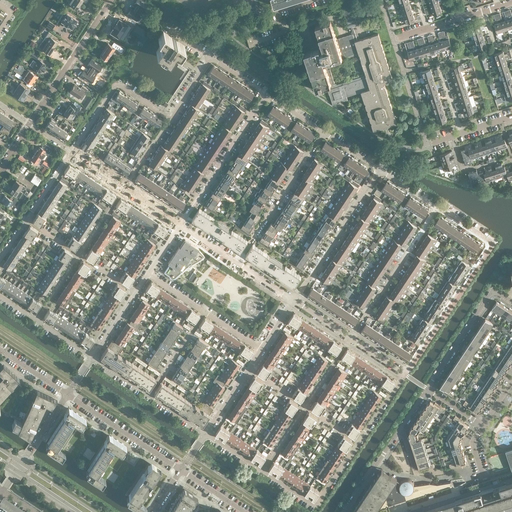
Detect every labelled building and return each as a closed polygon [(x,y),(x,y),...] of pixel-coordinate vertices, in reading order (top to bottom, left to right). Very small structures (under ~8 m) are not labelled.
[(77,8),(80,5),(73,0),(70,0),(68,3),(77,9),(76,10),(79,12),(80,10),(77,8)] [(143,10),(147,4),(141,0),(136,0),(134,4),(136,5),(135,8),(139,11),(141,8),(143,10)] [(442,12),(440,7),(431,9),(433,15),(442,12)] [(140,15),(138,13),(139,11),(135,8),(133,10),(131,9),(127,14),(136,21),(140,15)] [(357,25),(352,9),(352,8),(343,11),(348,28),(357,25)] [(72,28),(74,25),(77,20),(66,13),(66,14),(64,12),(60,19),(62,20),(61,21),(63,23),(64,23),(64,24),(68,27),(68,26),(72,28)] [(415,21),(413,15),(404,18),(406,23),(415,21)] [(113,28),(110,32),(119,37),(122,39),(131,26),(127,24),(119,19),(116,23),(113,27),(113,28)] [(45,27),(51,31),(55,25),(49,21),(45,27)] [(393,110),(392,109),(392,108),(391,104),(390,103),(390,102),(390,101),(389,97),(388,97),(387,96),(388,95),(384,83),(386,83),(386,84),(394,81),(392,76),(391,75),(391,74),(391,73),(390,69),(389,69),(388,68),(389,67),(388,63),(387,63),(386,62),(387,61),(386,57),(385,56),(384,55),(385,54),(384,50),(383,50),(382,49),(383,48),(382,44),(381,44),(380,43),(381,42),(378,33),(371,35),(371,36),(369,37),(369,36),(363,38),(364,38),(362,39),(362,38),(355,41),(352,34),(336,39),(330,21),(327,22),(326,22),(323,22),(324,25),(323,25),(322,23),(315,26),(322,47),(304,53),(316,90),(320,89),(323,88),(322,86),(323,86),(324,87),(331,85),(332,88),(328,90),(333,104),(348,100),(346,96),(361,91),(364,100),(364,103),(365,103),(366,104),(365,105),(366,109),(367,109),(368,110),(367,111),(368,115),(369,116),(370,117),(369,118),(370,121),(371,122),(372,123),(371,124),(374,131),(383,128),(382,125),(387,124),(388,126),(397,123),(395,116),(394,116),(394,115),(394,114),(393,110)] [(502,31),(499,22),(494,24),(497,33),(502,31)] [(139,39),(137,43),(142,46),(150,33),(137,24),(130,34),(139,39)] [(481,31),(480,26),(471,28),(473,34),(481,31)] [(185,46),(178,41),(163,31),(158,39),(159,40),(160,41),(160,42),(161,43),(156,51),(159,54),(159,55),(160,56),(161,56),(162,57),(162,58),(163,58),(164,58),(165,59),(166,58),(169,60),(175,52),(176,53),(178,53),(179,53),(180,54),(185,46)] [(56,41),(57,38),(51,34),(47,41),(54,46),(57,42),(56,41)] [(452,47),(449,39),(443,40),(446,49),(452,47)] [(51,51),(54,46),(47,41),(45,43),(43,42),(42,44),(41,43),(39,46),(48,52),(49,50),(51,51)] [(487,47),(485,41),(476,44),(478,49),(487,47)] [(124,49),(114,42),(111,46),(115,48),(121,52),(124,49)] [(115,48),(111,46),(108,43),(104,49),(111,54),(115,48)] [(107,59),(111,54),(104,49),(100,55),(101,56),(107,59)] [(415,59),(413,50),(407,52),(410,61),(415,59)] [(505,57),(503,51),(494,54),(496,59),(505,57)] [(44,67),(46,64),(38,59),(32,68),(40,73),(42,70),(43,71),(45,68),(44,67)] [(91,82),(101,67),(99,66),(100,65),(91,59),(87,65),(90,66),(88,69),(86,71),(84,70),(80,76),(89,82),(90,81),(91,82)] [(465,69),(474,66),(472,60),(463,64),(465,69)] [(212,77),(217,69),(216,68),(216,67),(213,65),(208,74),(212,77)] [(461,71),(459,65),(450,68),(452,73),(461,71)] [(38,76),(27,69),(26,70),(22,68),(20,71),(24,74),(35,80),(38,76)] [(24,74),(20,71),(17,69),(15,71),(23,76),(22,78),(32,85),(35,80),(24,74)] [(217,80),(223,71),(220,69),(219,70),(217,69),(212,77),(217,80)] [(432,74),(430,69),(422,72),(423,77),(432,74)] [(221,83),(226,75),(225,74),(225,73),(223,71),(217,80),(221,83)] [(226,86),(232,77),(229,75),(228,76),(226,75),(221,83),(226,86)] [(230,89),(235,81),(234,80),(234,79),(232,77),(226,86),(230,89)] [(235,92),(241,83),(238,81),(237,82),(235,81),(230,89),(235,92)] [(20,83),(17,88),(26,94),(27,93),(28,93),(30,90),(20,83)] [(239,95),(244,87),(243,86),(243,85),(241,83),(235,92),(239,95)] [(79,98),(83,91),(86,92),(88,90),(82,86),(80,88),(74,84),(69,92),(79,98)] [(210,89),(202,84),(201,86),(200,85),(198,88),(207,94),(210,89)] [(244,98),(250,89),(247,87),(246,88),(244,87),(239,95),(244,98)] [(26,94),(17,88),(13,93),(22,99),(23,100),(25,97),(25,96),(26,94)] [(207,94),(198,88),(197,90),(198,91),(196,93),(204,98),(207,94)] [(252,95),(254,93),(252,92),(252,91),(250,89),(244,98),(249,101),(252,95)] [(115,91),(110,99),(118,104),(118,103),(124,95),(122,94),(123,93),(120,91),(118,93),(115,91)] [(204,98),(196,93),(195,95),(194,94),(192,97),(201,103),(204,98)] [(124,104),(129,97),(126,95),(125,96),(124,95),(118,103),(120,104),(121,102),(124,104)] [(128,109),(133,101),(132,100),(132,99),(129,97),(124,104),(123,106),(128,109)] [(201,103),(192,97),(191,99),(192,100),(190,102),(198,107),(201,103)] [(133,117),(134,117),(135,114),(139,108),(137,106),(139,103),(135,101),(135,102),(133,101),(128,109),(126,112),(130,114),(131,115),(130,116),(133,117)] [(75,114),(79,107),(73,103),(72,106),(70,105),(67,109),(75,114)] [(199,110),(197,108),(190,104),(189,107),(190,107),(188,109),(196,115),(199,110)] [(244,112),(238,108),(235,106),(232,110),(241,116),(244,112)] [(273,117),(279,108),(276,107),(275,108),(273,106),(272,108),(268,114),(273,117)] [(143,119),(148,111),(146,110),(147,109),(144,107),(142,110),(139,114),(142,116),(141,118),(143,119)] [(474,112),(472,107),(463,109),(465,115),(474,112)] [(115,114),(106,108),(104,112),(105,113),(104,114),(112,119),(115,114)] [(277,120),(282,112),(280,111),(281,110),(279,108),(273,117),(277,120)] [(70,122),(75,114),(67,109),(64,114),(66,115),(64,118),(70,122)] [(196,115),(188,109),(187,111),(186,111),(184,113),(193,119),(196,115)] [(241,116),(232,110),(229,115),(238,121),(241,116)] [(149,120),(153,113),(150,111),(149,112),(148,111),(143,119),(144,120),(145,118),(149,120)] [(282,123),(287,114),(285,113),(284,114),(282,112),(277,120),(282,123)] [(152,125),(157,117),(156,116),(157,115),(153,113),(149,120),(152,122),(151,124),(152,125)] [(193,119),(184,113),(183,116),(184,116),(182,118),(190,124),(193,119)] [(112,119),(104,114),(103,115),(102,115),(100,118),(107,123),(109,120),(111,121),(112,119)] [(290,120),(291,119),(289,117),(290,116),(287,114),(282,123),(286,126),(290,120)] [(0,121),(4,124),(9,118),(4,115),(0,121)] [(238,121),(229,115),(226,119),(235,125),(238,121)] [(447,121),(445,115),(437,118),(438,124),(447,121)] [(158,127),(163,119),(160,117),(159,118),(157,117),(152,125),(154,126),(155,125),(158,127)] [(9,128),(13,121),(9,118),(4,124),(9,128)] [(105,126),(107,123),(100,118),(97,121),(98,122),(97,124),(106,129),(107,127),(105,126)] [(190,124),(182,118),(181,120),(180,120),(178,122),(187,128),(190,124)] [(235,125),(226,119),(223,124),(232,130),(235,125)] [(50,130),(54,124),(50,121),(45,127),(50,130)] [(187,128),(178,122),(177,125),(178,126),(176,127),(184,133),(187,128)] [(269,128),(266,126),(260,122),(257,127),(266,133),(269,128)] [(296,133),(302,124),(299,122),(299,123),(297,122),(295,124),(292,129),(291,130),(296,133)] [(54,133),(59,127),(54,124),(50,130),(54,133)] [(106,129),(97,124),(96,125),(95,124),(93,128),(101,132),(103,129),(104,130),(106,129)] [(301,136),(306,128),(304,127),(305,126),(302,124),(296,133),(301,136)] [(231,131),(222,125),(219,130),(228,136),(231,131)] [(59,136),(63,130),(59,127),(54,133),(59,136)] [(184,133),(176,127),(175,129),(174,129),(172,131),(181,137),(184,133)] [(266,133),(257,127),(254,131),(263,137),(266,133)] [(102,134),(101,133),(101,132),(93,128),(91,131),(92,132),(91,133),(99,138),(102,134)] [(305,139),(311,130),(308,128),(308,129),(306,128),(301,136),(305,139)] [(63,140),(68,133),(63,130),(59,136),(63,140)] [(228,136),(219,130),(216,134),(225,140),(228,136)] [(310,142),(315,134),(313,133),(314,132),(311,130),(305,139),(310,142)] [(181,137),(172,131),(171,134),(172,135),(170,136),(178,142),(181,137)] [(263,137),(254,131),(251,136),(260,142),(263,137)] [(150,137),(142,132),(139,137),(146,142),(150,137)] [(99,138),(91,133),(90,134),(89,134),(87,137),(94,142),(96,143),(99,138)] [(225,140),(216,134),(213,139),(222,145),(225,140)] [(507,147),(504,138),(502,139),(501,134),(498,135),(502,149),(507,147)] [(502,149),(498,135),(494,137),(496,141),(494,142),(497,151),(502,149)] [(178,142),(170,136),(169,138),(168,138),(166,140),(175,146),(178,142)] [(260,142),(251,136),(248,140),(257,146),(260,142)] [(92,145),(94,142),(87,137),(85,140),(86,141),(85,142),(93,148),(94,146),(92,145)] [(146,142),(139,137),(135,141),(143,147),(146,142)] [(497,151),(494,142),(492,142),(491,138),(487,139),(492,152),(497,151)] [(222,145),(213,139),(210,143),(219,150),(222,145)] [(492,152),(487,139),(484,140),(486,145),(484,145),(487,154),(492,152)] [(175,146),(166,140),(165,143),(166,144),(164,146),(172,151),(175,146)] [(257,146),(248,140),(245,145),(254,151),(257,146)] [(143,147),(135,141),(133,146),(140,151),(143,147)] [(325,152),(331,144),(328,142),(328,143),(326,141),(321,149),(325,152)] [(487,154),(484,145),(482,146),(480,141),(477,142),(482,156),(487,154)] [(93,148),(85,142),(84,144),(83,143),(81,147),(88,152),(90,148),(92,149),(93,148)] [(482,156),(477,142),(474,143),(475,148),(474,148),(477,158),(482,156)] [(35,150),(34,153),(41,158),(43,159),(46,154),(47,152),(49,154),(52,149),(44,143),(41,148),(39,147),(38,149),(37,148),(36,150),(35,150)] [(219,150),(210,143),(207,148),(216,154),(219,150)] [(330,155),(335,147),(333,146),(334,145),(331,144),(325,152),(330,155)] [(254,151),(245,145),(242,149),(251,155),(254,151)] [(304,151),(298,147),(294,145),(291,150),(300,156),(304,151)] [(477,158),(474,148),(472,149),(470,145),(467,146),(471,159),(472,159),(477,158)] [(140,151),(133,146),(129,150),(137,156),(140,151)] [(169,151),(161,146),(160,148),(159,147),(157,150),(166,155),(169,151)] [(471,159),(467,146),(464,146),(465,148),(460,150),(465,164),(472,162),(472,159),(471,159)] [(334,158),(340,149),(337,148),(337,149),(335,147),(330,155),(334,158)] [(216,154),(207,148),(204,152),(213,159),(216,154)] [(251,155),(242,149),(239,154),(248,160),(251,155)] [(343,156),(344,154),(342,152),(343,151),(340,149),(334,158),(339,161),(343,156)] [(166,155),(157,150),(155,152),(156,153),(155,155),(163,160),(166,155)] [(300,156),(291,150),(288,154),(297,160),(300,156)] [(108,162),(114,154),(109,151),(104,159),(108,162)] [(449,157),(449,156),(453,154),(452,151),(438,155),(440,160),(449,157)] [(213,159),(204,152),(201,157),(210,163),(213,159)] [(37,164),(41,158),(34,153),(30,159),(34,161),(34,162),(37,164)] [(113,165),(118,157),(114,154),(108,162),(113,165)] [(297,160),(288,154),(285,159),(294,165),(297,160)] [(163,160),(155,155),(154,157),(153,156),(151,158),(160,164),(163,160)] [(246,160),(242,158),(238,155),(235,159),(239,162),(243,165),(246,160)] [(117,168),(123,160),(118,157),(113,165),(117,168)] [(210,163),(201,157),(198,161),(207,168),(210,163)] [(349,168),(355,159),(352,157),(351,158),(349,157),(348,159),(344,165),(349,168)] [(442,166),(455,161),(454,158),(450,159),(449,157),(440,160),(442,166)] [(160,164),(151,158),(149,161),(150,162),(149,164),(151,165),(157,169),(160,164)] [(324,165),(320,162),(314,158),(311,163),(321,169),(324,165)] [(243,165),(239,162),(235,159),(233,163),(241,169),(243,165)] [(294,165),(285,159),(282,163),(289,168),(291,170),(294,165)] [(353,171),(358,163),(356,162),(357,161),(355,159),(349,168),(353,171)] [(50,165),(44,160),(41,164),(48,169),(50,165)] [(122,171),(127,163),(123,160),(117,168),(122,171)] [(207,168),(198,161),(195,166),(204,172),(207,168)] [(453,168),(452,166),(456,164),(455,161),(442,166),(444,171),(453,168)] [(289,168),(282,163),(280,162),(277,166),(286,172),(289,168)] [(507,175),(505,167),(504,166),(502,167),(501,162),(498,163),(502,177),(507,175)] [(127,174),(132,166),(127,163),(122,171),(127,174)] [(241,169),(233,163),(230,167),(238,173),(241,169)] [(321,169),(311,163),(308,168),(318,174),(321,169)] [(358,174),(364,165),(361,163),(360,164),(358,163),(353,171),(358,174)] [(502,177),(498,163),(494,164),(496,169),(494,170),(497,179),(502,177)] [(68,166),(64,172),(69,175),(73,178),(78,170),(76,168),(69,164),(68,165),(68,166)] [(366,171),(368,169),(366,168),(366,167),(364,165),(358,174),(362,177),(363,177),(366,171)] [(286,172),(277,166),(274,171),(283,177),(286,172)] [(497,179),(494,170),(492,170),(491,166),(487,167),(492,180),(497,179)] [(203,173),(194,167),(191,172),(200,178),(203,173)] [(238,173),(230,167),(227,171),(235,177),(238,173)] [(492,180),(487,167),(484,168),(486,172),(484,173),(485,178),(487,182),(492,180)] [(318,174),(308,168),(305,172),(315,178),(318,174)] [(485,178),(484,173),(483,170),(477,172),(476,169),(468,172),(470,179),(476,177),(477,180),(485,178)] [(73,178),(76,181),(82,172),(78,170),(73,178)] [(140,184),(145,176),(142,174),(143,173),(139,170),(138,172),(139,173),(135,180),(140,184)] [(235,177),(227,171),(225,175),(233,181),(235,177)] [(283,177),(274,171),(271,176),(280,182),(283,177)] [(82,172),(76,181),(80,183),(85,175),(82,172)] [(200,178),(191,172),(188,177),(197,183),(200,178)] [(315,178),(305,172),(302,177),(304,178),(312,183),(312,182),(315,178)] [(37,185),(41,179),(34,174),(30,180),(37,185)] [(85,175),(80,183),(83,185),(89,177),(85,175)] [(145,187),(152,176),(151,175),(148,178),(145,176),(140,184),(145,187)] [(233,181),(225,175),(222,179),(230,185),(233,181)] [(150,190),(155,183),(152,181),(154,177),(152,176),(145,187),(150,190)] [(89,177),(83,185),(87,188),(92,179),(89,177)] [(197,183),(188,177),(185,181),(194,187),(197,183)] [(280,183),(276,180),(272,177),(269,182),(273,184),(277,187),(280,183)] [(314,184),(312,182),(312,183),(304,178),(301,182),(311,188),(314,184)] [(92,179),(87,188),(90,190),(96,182),(92,179)] [(230,185),(222,179),(219,183),(227,189),(230,185)] [(25,187),(22,185),(16,181),(12,186),(19,190),(21,188),(23,189),(25,187)] [(67,186),(59,181),(57,185),(65,190),(67,186)] [(194,187),(185,181),(183,184),(182,183),(179,187),(184,192),(187,189),(191,192),(194,187)] [(358,187),(352,183),(349,181),(346,186),(355,192),(358,187)] [(96,182),(90,190),(94,192),(99,184),(96,182)] [(155,194),(162,183),(161,182),(158,185),(155,183),(150,190),(155,194)] [(277,187),(273,184),(269,182),(266,186),(274,191),(277,187)] [(311,188),(301,182),(298,187),(308,193),(311,188)] [(386,193),(392,184),(389,182),(389,183),(387,182),(385,184),(382,189),(381,190),(386,193)] [(160,197),(165,189),(162,187),(164,184),(162,183),(155,194),(160,197)] [(227,189),(219,183),(217,187),(225,193),(227,189)] [(99,184),(94,192),(97,195),(103,186),(99,184)] [(391,196),(396,188),(394,187),(395,186),(392,184),(386,193),(391,196)] [(65,190),(57,185),(54,189),(62,194),(65,190)] [(22,192),(19,190),(12,186),(9,191),(16,195),(19,198),(23,193),(22,192)] [(103,186),(97,195),(101,197),(106,189),(103,186)] [(274,191),(266,186),(264,190),(272,195),(274,191)] [(355,192),(346,186),(343,190),(352,197),(355,192)] [(225,193),(217,187),(214,191),(222,197),(225,193)] [(308,193),(298,187),(295,192),(304,198),(308,193)] [(165,200),(172,189),(171,188),(168,192),(165,189),(160,197),(165,200)] [(395,199),(401,190),(398,188),(398,189),(396,188),(391,196),(395,199)] [(62,194),(54,189),(51,193),(59,198),(62,194)] [(106,189),(101,197),(106,200),(110,203),(115,196),(116,195),(109,190),(106,189)] [(170,204),(175,196),(172,194),(174,191),(172,189),(165,200),(170,204)] [(272,195),(264,190),(261,194),(269,199),(272,195)] [(352,197),(343,190),(340,195),(349,201),(352,197)] [(404,196),(405,194),(403,193),(404,192),(401,190),(395,199),(400,202),(404,196)] [(222,197),(214,191),(211,195),(219,201),(222,197)] [(59,198),(51,193),(49,197),(57,202),(59,198)] [(303,198),(299,195),(295,193),(292,197),(296,200),(300,202),(303,198)] [(269,199),(261,194),(258,198),(266,203),(269,199)] [(13,204),(16,200),(11,196),(9,199),(4,195),(1,200),(4,202),(3,203),(6,205),(7,204),(9,205),(11,203),(13,204)] [(175,207),(182,196),(181,195),(178,198),(175,196),(170,204),(175,207)] [(219,201),(211,195),(209,199),(217,205),(219,201)] [(349,201),(340,195),(337,199),(346,206),(349,201)] [(180,211),(185,203),(182,201),(184,197),(182,196),(175,207),(180,211)] [(57,202),(49,197),(46,201),(54,206),(57,202)] [(300,202),(296,200),(292,197),(289,201),(297,206),(300,202)] [(120,199),(115,206),(120,209),(124,212),(130,204),(127,202),(121,198),(120,199)] [(266,203),(258,198),(256,202),(264,207),(266,203)] [(383,204),(380,202),(375,198),(373,200),(372,200),(371,202),(380,209),(383,204)] [(410,208),(416,200),(413,198),(412,199),(410,198),(409,199),(405,205),(410,208)] [(217,205),(209,199),(206,203),(214,209),(217,205)] [(346,206),(337,199),(334,204),(343,210),(346,206)] [(414,211),(419,204),(417,202),(418,201),(416,200),(410,208),(414,211)] [(54,206),(46,201),(43,205),(51,210),(54,206)] [(297,206),(289,201),(287,205),(295,210),(297,206)] [(264,207),(256,202),(253,206),(261,211),(264,207)] [(380,209),(371,202),(369,205),(370,206),(369,208),(377,213),(380,209)] [(94,204),(91,208),(99,213),(102,209),(94,204)] [(124,212),(124,213),(128,215),(133,206),(130,204),(124,212)] [(343,210),(334,204),(331,208),(340,215),(343,210)] [(419,214),(425,206),(422,204),(421,205),(419,204),(414,211),(419,214)] [(51,210),(43,205),(41,209),(49,214),(51,210)] [(295,210),(287,205),(284,209),(292,214),(295,210)] [(133,206),(128,215),(131,217),(137,209),(133,206)] [(261,211),(253,206),(250,210),(252,211),(258,215),(261,211)] [(423,217),(429,210),(426,208),(427,207),(425,206),(419,214),(423,217)] [(91,208),(88,212),(96,217),(99,213),(91,208)] [(340,215),(331,208),(328,213),(337,219),(340,215)] [(377,213),(369,208),(367,209),(366,209),(365,211),(374,218),(377,213)] [(41,209),(38,213),(46,218),(49,214),(41,209)] [(137,209),(131,217),(135,220),(140,211),(137,209)] [(204,227),(211,217),(199,209),(192,219),(196,222),(197,221),(201,224),(201,225),(204,227)] [(292,214),(284,209),(281,213),(289,218),(292,214)] [(140,211),(135,220),(138,222),(144,213),(140,211)] [(260,216),(258,215),(252,211),(250,215),(254,218),(258,220),(260,216)] [(374,218),(365,211),(363,214),(364,215),(362,217),(371,222),(374,218)] [(88,212),(86,216),(94,221),(96,217),(88,212)] [(36,215),(32,221),(34,222),(43,228),(46,224),(43,222),(46,218),(38,213),(37,215),(36,215)] [(144,213),(138,222),(142,224),(147,216),(144,213)] [(289,218),(281,213),(279,217),(287,222),(289,218)] [(258,220),(254,218),(250,215),(247,219),(255,224),(258,220)] [(336,220),(332,218),(328,215),(325,219),(329,222),(333,224),(336,220)] [(86,216),(83,220),(91,225),(94,221),(86,216)] [(121,222),(113,216),(110,220),(119,226),(121,222)] [(147,216),(142,224),(145,227),(151,218),(147,216)] [(223,225),(215,220),(215,219),(211,217),(204,227),(208,230),(209,229),(217,234),(226,240),(225,241),(229,244),(236,233),(232,231),(231,231),(223,225)] [(287,222),(279,217),(276,221),(284,226),(287,222)] [(370,224),(361,217),(357,222),(367,228),(370,224)] [(439,228),(445,219),(442,217),(441,218),(439,217),(434,225),(439,228)] [(151,218),(145,227),(149,229),(154,221),(151,218)] [(255,224),(247,219),(244,223),(252,228),(255,224)] [(333,224),(329,222),(325,219),(323,223),(331,228),(333,224)] [(443,231),(448,223),(447,222),(447,221),(445,219),(439,228),(443,231)] [(83,220),(80,224),(88,229),(91,225),(83,220)] [(119,226),(110,220),(107,224),(116,230),(119,226)] [(154,221),(149,229),(152,231),(153,231),(158,223),(154,221)] [(284,226),(276,221),(273,225),(275,226),(279,229),(281,230),(284,226)] [(417,227),(412,223),(408,221),(405,225),(414,231),(417,227)] [(367,228),(357,222),(354,227),(364,233),(367,228)] [(158,223),(153,231),(157,234),(162,237),(167,229),(161,225),(158,223)] [(252,228),(244,223),(241,227),(249,232),(252,228)] [(279,229),(275,226),(273,225),(271,223),(268,227),(272,230),(276,233),(279,229)] [(331,228),(323,223),(320,227),(328,232),(331,228)] [(448,234),(454,225),(451,223),(450,224),(448,223),(443,231),(448,234)] [(80,224),(78,228),(86,233),(88,229),(80,224)] [(116,230),(107,224),(105,228),(113,234),(116,230)] [(26,231),(24,233),(32,239),(35,235),(37,237),(37,236),(40,232),(30,225),(26,231)] [(414,231),(405,225),(402,230),(411,236),(414,231)] [(452,237),(457,229),(456,228),(456,227),(454,225),(448,234),(452,237)] [(276,233),(272,230),(268,227),(266,231),(274,237),(276,233)] [(328,232),(320,227),(317,231),(325,236),(328,232)] [(364,233),(354,227),(351,231),(361,237),(364,233)] [(78,228),(75,232),(83,237),(86,233),(78,228)] [(113,234),(105,228),(102,232),(111,238),(113,234)] [(457,240),(463,231),(460,229),(459,230),(457,229),(452,237),(457,240)] [(411,236),(402,230),(399,234),(408,240),(411,236)] [(274,237),(266,231),(263,235),(271,241),(274,237)] [(325,236),(317,231),(315,235),(323,240),(325,236)] [(361,237),(351,231),(348,236),(358,242),(361,237)] [(461,243),(467,235),(465,234),(465,233),(463,231),(457,240),(461,243)] [(72,236),(80,241),(83,237),(75,232),(72,236)] [(111,238),(102,232),(99,236),(108,242),(111,238)] [(32,239),(24,233),(22,237),(30,243),(32,239)] [(241,252),(248,241),(236,233),(229,244),(232,246),(233,245),(238,248),(237,249),(241,252)] [(408,240),(399,234),(396,239),(405,245),(408,240)] [(437,240),(435,239),(428,234),(425,239),(434,245),(437,240)] [(271,241),(263,235),(260,240),(268,245),(271,241)] [(323,240),(315,235),(312,239),(320,244),(323,240)] [(466,246),(472,237),(469,235),(468,236),(467,235),(461,243),(466,246)] [(38,236),(35,240),(41,244),(44,240),(38,236)] [(67,238),(64,242),(75,249),(80,241),(72,236),(70,240),(67,238)] [(108,242),(99,236),(97,240),(105,246),(108,242)] [(358,242),(348,236),(345,240),(355,246),(358,242)] [(30,243),(22,237),(19,241),(27,247),(30,243)] [(470,249),(476,241),(474,240),(474,239),(472,237),(466,246),(470,249)] [(155,244),(147,239),(144,243),(153,249),(155,244)] [(200,259),(204,256),(198,249),(199,249),(190,243),(185,239),(180,247),(179,247),(168,263),(169,264),(164,272),(169,276),(170,276),(170,277),(171,278),(172,278),(173,278),(174,278),(175,277),(187,266),(188,267),(192,264),(200,259)] [(320,244),(312,239),(309,243),(317,249),(320,244)] [(402,245),(399,243),(393,239),(390,244),(399,250),(402,245)] [(434,245),(425,239),(422,243),(431,249),(434,245)] [(105,246),(97,240),(94,244),(102,250),(105,246)] [(355,246),(345,240),(342,245),(352,251),(355,246)] [(27,247),(19,241),(16,245),(24,251),(27,247)] [(475,252),(479,246),(481,243),(478,241),(477,242),(476,241),(470,249),(475,252)] [(153,249),(144,243),(141,247),(150,253),(153,249)] [(317,249),(309,243),(307,247),(315,252),(317,249)] [(431,249),(422,243),(419,248),(428,254),(431,249)] [(102,250),(94,244),(91,248),(100,254),(102,250)] [(258,263),(265,253),(253,244),(246,255),(250,258),(250,257),(255,260),(254,261),(258,263)] [(399,250),(390,244),(387,248),(396,254),(399,250)] [(24,251),(16,245),(14,249),(22,255),(24,251)] [(352,251),(342,245),(339,249),(349,255),(352,251)] [(61,252),(59,256),(67,262),(72,253),(62,247),(59,251),(61,252)] [(150,253),(141,247),(139,251),(147,257),(150,253)] [(315,252),(307,247),(304,251),(312,256),(315,252)] [(94,262),(100,254),(91,248),(86,257),(94,262)] [(396,254),(387,248),(384,253),(393,259),(396,254)] [(428,254),(419,248),(416,252),(425,258),(428,254)] [(22,255),(14,249),(11,253),(19,259),(22,255)] [(349,255),(339,249),(336,254),(346,260),(349,255)] [(147,257),(139,251),(136,255),(145,261),(147,257)] [(312,256),(304,251),(301,255),(309,260),(312,256)] [(19,259),(11,253),(8,257),(16,263),(19,259)] [(277,262),(268,256),(269,255),(265,253),(258,263),(262,266),(262,265),(271,271),(277,274),(279,276),(278,277),(282,279),(289,269),(285,266),(285,267),(277,262)] [(393,259),(384,253),(381,257),(390,263),(393,259)] [(346,260),(336,254),(333,258),(342,264),(346,260)] [(145,261),(136,255),(133,259),(142,265),(145,261)] [(309,260),(301,255),(299,259),(307,264),(309,260)] [(426,261),(420,257),(417,255),(414,260),(423,266),(426,261)] [(67,262),(59,256),(56,260),(64,266),(67,262)] [(16,263),(8,257),(6,261),(14,267),(16,263)] [(390,263),(381,257),(378,262),(387,268),(390,263)] [(142,265),(133,259),(131,263),(139,269),(142,265)] [(307,264),(299,259),(296,263),(304,269),(307,264)] [(64,266),(56,260),(53,264),(61,270),(64,266)] [(342,266),(332,260),(329,264),(339,270),(342,266)] [(423,266),(414,260),(411,264),(420,270),(423,266)] [(469,265),(467,264),(461,260),(460,262),(462,263),(460,266),(467,271),(469,267),(468,267),(469,265)] [(14,267),(6,261),(3,266),(11,271),(14,267)] [(86,275),(91,267),(92,266),(83,261),(77,269),(86,275)] [(387,268),(378,262),(375,266),(384,272),(387,268)] [(139,269),(131,263),(128,267),(137,273),(139,269)] [(61,270),(53,264),(51,268),(59,274),(61,270)] [(339,270),(329,264),(326,269),(336,275),(339,270)] [(420,270),(411,264),(408,269),(417,275),(420,270)] [(384,272),(375,266),(372,271),(381,277),(384,272)] [(467,271),(460,266),(458,269),(456,268),(455,269),(463,275),(464,273),(465,274),(467,271)] [(137,273),(128,267),(126,271),(134,276),(137,273)] [(59,274),(51,268),(48,272),(56,278),(59,274)] [(86,275),(77,269),(75,273),(83,279),(86,275)] [(294,287),(301,277),(289,269),(282,279),(286,282),(287,281),(291,284),(290,285),(294,287)] [(336,275),(326,269),(323,273),(333,279),(336,275)] [(417,275),(408,269),(405,273),(414,279),(417,275)] [(462,276),(463,275),(455,269),(454,271),(456,272),(453,275),(461,280),(463,277),(462,276)] [(128,285),(134,276),(126,271),(120,279),(128,285)] [(381,277),(372,271),(369,275),(378,281),(381,277)] [(56,278),(48,272),(45,276),(53,282),(56,278)] [(83,279),(75,273),(72,277),(81,283),(83,279)] [(333,279),(323,273),(320,278),(325,281),(329,284),(330,282),(333,279)] [(414,279),(405,273),(402,278),(411,284),(414,279)] [(378,281),(369,275),(366,280),(375,286),(378,281)] [(461,280),(453,275),(451,278),(450,277),(448,279),(456,284),(458,283),(459,284),(461,280)] [(53,282),(45,276),(43,280),(51,286),(53,282)] [(81,283),(72,277),(70,281),(78,287),(81,283)] [(411,284),(402,278),(399,282),(408,288),(411,284)] [(0,287),(3,290),(9,282),(5,279),(0,285),(0,287)] [(51,286),(43,280),(40,284),(48,290),(51,286)] [(456,286),(448,280),(445,285),(453,290),(456,286)] [(78,287),(70,281),(67,285),(75,291),(78,287)] [(7,292),(13,284),(9,282),(3,290),(7,292)] [(154,296),(159,287),(151,282),(145,290),(154,296)] [(376,289),(371,285),(367,282),(364,287),(373,293),(376,289)] [(408,288),(399,282),(396,287),(405,293),(408,288)] [(120,297),(126,289),(117,283),(112,292),(120,297)] [(11,295),(17,287),(13,284),(7,292),(11,295)] [(48,290),(40,284),(37,289),(45,294),(48,290)] [(75,291),(67,285),(64,289),(73,295),(75,291)] [(453,290),(445,285),(442,290),(450,295),(453,290)] [(15,298),(21,290),(17,287),(11,295),(15,298)] [(158,298),(163,290),(159,287),(154,296),(158,298)] [(373,293),(364,287),(361,292),(370,298),(373,293)] [(405,293),(396,287),(393,291),(402,297),(405,293)] [(318,291),(316,290),(313,288),(308,296),(313,299),(318,291)] [(73,295),(64,289),(62,293),(70,299),(73,295)] [(19,300),(25,292),(21,290),(15,298),(19,300)] [(162,301),(167,292),(163,290),(158,298),(162,301)] [(450,295),(442,290),(439,294),(447,299),(450,295)] [(323,295),(320,293),(318,291),(313,299),(318,302),(323,295)] [(402,297),(393,291),(390,296),(399,302),(402,297)] [(23,303),(29,295),(25,292),(19,300),(23,303)] [(120,297),(112,292),(109,296),(118,301),(120,297)] [(165,304),(171,295),(167,292),(162,301),(165,304)] [(370,298),(361,292),(358,296),(367,302),(370,298)] [(70,299),(62,293),(59,297),(67,303),(70,299)] [(447,299),(439,294),(436,298),(444,304),(447,299)] [(27,306),(33,298),(29,295),(23,303),(27,306)] [(170,306),(175,298),(171,295),(165,304),(170,306)] [(328,298),(326,297),(323,295),(318,302),(323,306),(328,298)] [(118,301),(109,296),(106,300),(115,305),(118,301)] [(358,296),(356,299),(355,301),(359,304),(364,307),(367,302),(358,296)] [(396,302),(392,299),(387,296),(384,300),(393,307),(396,302)] [(67,303),(59,297),(56,301),(65,307),(67,303)] [(34,314),(41,303),(33,298),(27,306),(31,308),(30,311),(34,314)] [(174,309),(179,300),(175,298),(170,306),(174,309)] [(333,301),(330,299),(328,298),(323,306),(328,309),(333,301)] [(444,304),(436,298),(433,303),(441,308),(444,304)] [(115,305),(106,300),(104,304),(112,309),(115,305)] [(150,305),(142,300),(139,305),(147,310),(150,305)] [(178,312),(183,303),(179,300),(174,309),(178,312)] [(393,307),(384,300),(381,305),(390,311),(393,307)] [(338,305),(336,304),(333,301),(328,309),(333,312),(338,305)] [(496,312),(502,303),(501,302),(499,303),(496,301),(497,301),(492,309),(496,312)] [(182,314),(187,306),(183,303),(178,312),(182,314)] [(441,308),(433,303),(430,307),(438,313),(441,308)] [(501,315),(506,307),(503,306),(504,304),(502,303),(496,312),(501,315)] [(112,309),(104,304),(101,308),(110,313),(112,309)] [(147,310),(139,305),(136,309),(144,314),(147,310)] [(343,308),(340,306),(338,305),(333,312),(338,316),(343,308)] [(390,311),(381,305),(378,309),(387,316),(390,311)] [(185,317),(191,308),(187,306),(182,314),(185,317)] [(438,313),(430,307),(427,312),(435,317),(438,313)] [(505,318),(511,309),(510,308),(508,309),(506,307),(501,315),(505,318)] [(110,313),(101,308),(98,312),(107,317),(110,313)] [(194,322),(199,314),(191,308),(185,317),(194,322)] [(348,311),(346,310),(343,308),(338,316),(343,319),(348,311)] [(52,322),(58,314),(49,309),(42,319),(47,322),(48,320),(52,322)] [(144,314),(136,309),(133,314),(141,319),(144,314)] [(387,316),(378,309),(375,314),(379,317),(384,320),(385,319),(387,316)] [(353,315),(350,313),(348,311),(343,319),(348,322),(353,315)] [(107,317),(98,312),(96,316),(104,321),(107,317)] [(435,317),(427,312),(424,317),(431,322),(435,317)] [(297,327),(302,319),(294,313),(288,322),(297,327)] [(56,325),(62,317),(58,314),(52,322),(56,325)] [(139,322),(141,319),(133,314),(130,318),(133,320),(131,322),(139,327),(142,324),(139,322)] [(353,326),(358,319),(356,318),(356,317),(353,315),(348,322),(353,326)] [(104,321),(96,316),(93,320),(101,325),(104,321)] [(60,328),(66,320),(62,317),(56,325),(60,328)] [(203,329),(209,320),(204,317),(199,326),(203,329)] [(430,325),(431,323),(423,318),(421,319),(423,321),(421,324),(428,329),(431,325),(430,325)] [(494,325),(486,319),(485,319),(486,318),(485,318),(482,323),(483,324),(491,329),(494,325)] [(300,330),(306,321),(302,319),(297,327),(300,330)] [(64,330),(70,322),(66,320),(60,328),(64,330)] [(101,325),(93,320),(90,324),(99,330),(101,325)] [(207,331),(213,323),(209,320),(203,329),(207,331)] [(304,333),(310,324),(306,321),(300,330),(304,333)] [(68,333),(74,325),(70,322),(64,330),(68,333)] [(139,327),(131,322),(130,324),(127,323),(124,327),(132,332),(134,329),(137,331),(139,327)] [(183,327),(175,322),(172,326),(180,331),(183,327)] [(211,334),(217,325),(213,323),(207,331),(211,334)] [(491,329),(483,324),(482,323),(479,328),(488,334),(491,329)] [(308,335),(314,327),(310,324),(304,333),(308,335)] [(366,335),(371,327),(368,325),(368,326),(366,324),(361,331),(366,335)] [(428,329),(421,324),(419,327),(417,326),(416,327),(424,333),(425,331),(426,332),(428,329)] [(72,336),(78,328),(74,325),(68,333),(72,336)] [(215,337),(221,328),(217,325),(211,334),(215,337)] [(180,331),(172,326),(169,330),(177,335),(180,331)] [(132,332),(124,327),(121,332),(129,337),(132,332)] [(312,338),(318,329),(314,327),(308,335),(312,338)] [(376,330),(375,329),(371,327),(366,335),(371,338),(376,330)] [(423,334),(424,333),(416,327),(415,329),(417,330),(415,333),(422,338),(424,335),(423,334)] [(76,338),(82,330),(78,328),(72,336),(76,338)] [(219,339),(225,331),(221,328),(215,337),(219,339)] [(488,334),(479,328),(476,332),(477,333),(485,338),(488,334)] [(316,341),(322,332),(318,329),(312,338),(316,341)] [(80,341),(86,333),(82,330),(76,338),(80,341)] [(177,335),(169,330),(167,334),(175,339),(177,335)] [(381,334),(378,331),(376,330),(371,338),(376,341),(381,334)] [(223,342),(229,333),(225,331),(219,339),(223,342)] [(129,337),(121,332),(118,336),(126,341),(129,337)] [(294,337),(285,332),(282,336),(291,342),(294,337)] [(320,343),(326,335),(322,332),(316,341),(320,343)] [(485,338),(477,333),(476,332),(473,337),(482,343),(485,338)] [(86,333),(80,341),(84,344),(82,346),(84,347),(87,349),(94,338),(88,335),(86,333)] [(227,345),(233,336),(229,333),(223,342),(227,345)] [(422,338),(415,333),(413,336),(411,335),(410,337),(416,341),(418,342),(419,341),(420,341),(422,338)] [(175,339),(167,334),(164,338),(172,343),(175,339)] [(386,337),(385,336),(381,334),(376,341),(381,345),(386,337)] [(324,346),(330,337),(326,335),(320,343),(324,346)] [(126,341),(118,336),(115,341),(123,346),(126,341)] [(231,347),(237,339),(233,336),(227,345),(231,347)] [(291,342),(282,336),(280,340),(288,346),(291,342)] [(328,348),(334,340),(330,337),(324,346),(328,348)] [(391,340),(388,338),(386,337),(381,345),(386,348),(391,340)] [(482,343),(473,337),(470,341),(471,342),(479,347),(482,343)] [(172,343),(164,338),(161,342),(169,347),(172,343)] [(207,343),(199,338),(196,342),(204,347),(207,343)] [(235,350),(241,341),(237,339),(231,347),(235,350)] [(288,346),(280,340),(277,344),(285,350),(288,346)] [(337,354),(342,346),(334,340),(328,348),(337,354)] [(397,344),(395,343),(391,340),(386,348),(391,351),(397,344)] [(132,363),(118,354),(122,348),(112,341),(100,358),(125,374),(132,363)] [(239,352),(244,344),(241,341),(235,350),(239,352)] [(479,347),(471,342),(470,341),(467,346),(476,352),(479,347)] [(169,347),(161,342),(159,346),(167,351),(169,347)] [(204,347),(196,342),(193,346),(201,351),(204,347)] [(247,358),(253,350),(244,344),(239,352),(247,358)] [(285,350),(277,344),(274,348),(283,354),(285,350)] [(401,347),(398,345),(397,344),(391,351),(396,355),(401,347)] [(167,351),(159,346),(156,350),(164,355),(167,351)] [(201,351),(193,346),(191,350),(199,355),(201,351)] [(476,352),(467,346),(464,350),(465,351),(473,356),(476,352)] [(406,350),(405,349),(401,347),(396,355),(401,358),(406,350)] [(283,354),(274,348),(272,352),(280,358),(283,354)] [(350,363),(356,355),(347,349),(342,357),(350,363)] [(164,355),(156,350),(153,354),(161,359),(164,355)] [(199,355),(191,350),(188,354),(196,359),(199,355)] [(412,354),(408,352),(406,350),(401,358),(407,362),(412,354)] [(473,356),(465,351),(464,350),(461,355),(470,361),(473,356)] [(280,358),(272,352),(269,356),(277,362),(280,358)] [(511,359),(503,353),(500,358),(509,364),(510,364),(511,362),(511,363),(511,362),(511,359)] [(161,359),(153,354),(151,358),(159,363),(161,359)] [(196,359),(188,354),(185,358),(193,363),(196,359)] [(328,360),(320,355),(317,359),(325,365),(328,360)] [(354,366),(359,357),(356,355),(350,363),(354,366)] [(470,361),(461,355),(458,359),(459,360),(467,365),(470,361)] [(277,362),(269,356),(266,360),(275,366),(277,362)] [(358,368),(363,360),(359,357),(354,366),(358,368)] [(159,363),(151,358),(148,362),(156,367),(159,363)] [(193,363),(185,358),(183,362),(190,367),(193,363)] [(509,364),(500,358),(497,363),(506,369),(508,367),(510,365),(510,364),(509,364)] [(239,365),(231,359),(228,364),(236,369),(239,365)] [(325,365),(317,359),(314,363),(323,369),(325,365)] [(467,365),(459,360),(458,359),(455,364),(464,370),(467,365)] [(275,366),(266,360),(264,364),(272,369),(275,366)] [(362,371),(367,362),(363,360),(358,368),(362,371)] [(190,367),(183,362),(180,366),(188,371),(190,367)] [(366,374),(371,365),(367,362),(362,371),(366,374)] [(0,409),(0,399),(11,387),(19,378),(3,363),(0,366),(0,372),(3,374),(0,377),(0,409)] [(137,382),(144,371),(132,363),(125,374),(137,382)] [(323,369),(314,363),(312,367),(320,373),(323,369)] [(506,369),(497,363),(494,367),(503,374),(503,373),(504,372),(505,372),(507,369),(506,369)] [(236,369),(228,364),(225,369),(233,374),(236,369)] [(267,378),(272,369),(264,364),(258,372),(267,378)] [(464,370),(455,364),(452,368),(453,369),(461,374),(464,370)] [(370,376),(375,368),(371,365),(366,374),(370,376)] [(188,371),(180,366),(177,370),(185,375),(188,371)] [(320,373),(312,367),(309,371),(317,377),(320,373)] [(503,374),(494,367),(490,372),(500,379),(500,378),(501,376),(502,377),(504,374),(503,373),(503,374)] [(347,373),(339,368),(336,372),(345,377),(347,373)] [(374,379),(379,370),(375,368),(370,376),(374,379)] [(461,374),(453,369),(452,368),(449,373),(458,379),(461,374)] [(233,374),(225,369),(222,373),(230,378),(233,374)] [(185,375),(177,370),(175,374),(183,379),(185,375)] [(378,382),(383,373),(379,370),(374,379),(378,382)] [(149,390),(156,379),(144,371),(137,382),(149,390)] [(317,377),(309,371),(306,375),(315,381),(317,377)] [(345,377),(336,372),(334,376),(342,381),(345,377)] [(500,379),(490,372),(487,377),(497,383),(498,381),(499,382),(501,379),(500,378),(500,379)] [(230,378),(222,373),(220,376),(217,375),(215,378),(223,383),(224,381),(227,383),(230,378)] [(382,384),(387,376),(383,373),(378,382),(382,384)] [(458,379),(449,373),(446,377),(447,378),(455,383),(458,379)] [(183,379),(175,374),(172,378),(180,383),(183,379)] [(315,381),(306,375),(303,379),(312,385),(315,381)] [(258,390),(264,382),(255,376),(250,385),(258,390)] [(342,381),(334,376),(331,380),(339,385),(342,381)] [(390,390),(396,381),(387,376),(382,384),(390,390)] [(455,383),(447,378),(446,377),(443,382),(452,388),(455,383)] [(497,383),(487,377),(484,382),(494,388),(495,386),(496,387),(498,384),(497,383)] [(222,385),(223,383),(215,378),(213,381),(216,383),(213,387),(221,392),(224,387),(222,385)] [(312,385),(303,379),(301,383),(309,389),(312,385)] [(339,385),(331,380),(328,384),(337,389),(339,385)] [(450,391),(452,388),(443,382),(439,387),(440,387),(445,390),(444,392),(452,397),(453,395),(450,391)] [(494,388),(484,382),(481,387),(490,393),(491,393),(492,391),(493,391),(495,388),(494,388)] [(166,401),(173,391),(161,383),(154,393),(166,401)] [(309,389),(301,383),(298,387),(307,392),(309,389)] [(337,389),(328,384),(325,388),(334,394),(337,389)] [(258,390),(250,385),(247,389),(256,394),(258,390)] [(221,392),(213,387),(210,391),(218,396),(221,392)] [(301,401),(307,393),(307,392),(298,387),(293,395),(301,401)] [(490,393),(481,387),(478,391),(487,398),(487,397),(489,395),(489,396),(491,393),(490,393)] [(334,394),(325,388),(323,392),(331,398),(334,394)] [(33,434),(46,404),(52,406),(57,399),(36,389),(34,394),(33,393),(31,397),(33,397),(23,420),(21,422),(15,419),(15,420),(12,426),(19,429),(18,430),(31,438),(33,434)] [(256,394),(247,389),(245,393),(253,398),(256,394)] [(178,409),(185,399),(173,391),(166,401),(178,409)] [(218,396),(210,391),(207,396),(215,401),(218,396)] [(382,396),(373,391),(371,395),(379,400),(382,396)] [(487,398),(478,391),(475,396),(484,402),(485,400),(486,401),(488,398),(487,397),(487,398)] [(331,398),(323,392),(320,396),(329,402),(331,398)] [(253,398),(245,393),(242,397),(250,402),(253,398)] [(379,400),(371,395),(368,399),(377,404),(379,400)] [(215,401),(207,396),(204,400),(212,405),(215,401)] [(329,402),(320,396),(318,400),(326,405),(329,402)] [(484,402),(475,396),(471,401),(481,407),(482,405),(483,406),(485,403),(484,402)] [(250,402),(242,397),(239,401),(248,406),(250,402)] [(202,425),(213,409),(203,402),(199,408),(185,399),(178,409),(202,425)] [(293,413),(298,405),(290,399),(284,408),(293,413)] [(377,404),(368,399),(365,403),(374,408),(377,404)] [(320,414),(326,405),(318,400),(312,408),(320,414)] [(248,406),(239,401),(237,405),(245,410),(248,406)] [(445,409),(435,402),(434,404),(430,401),(429,403),(428,403),(426,406),(436,412),(438,409),(443,412),(445,409)] [(481,407),(471,401),(470,404),(465,401),(463,404),(473,411),(474,409),(478,412),(479,410),(480,410),(482,407),(481,407)] [(374,408),(365,403),(363,407),(371,413),(374,408)] [(245,410),(237,405),(234,409),(242,414),(245,410)] [(436,412),(426,406),(427,406),(425,408),(423,410),(433,417),(436,412)] [(58,448),(74,423),(73,422),(74,421),(81,425),(86,418),(69,407),(64,414),(65,415),(51,436),(49,439),(53,442),(52,443),(50,443),(49,444),(46,449),(49,451),(55,455),(62,459),(65,454),(58,449),(56,447),(57,447),(58,448)] [(371,413),(363,407),(360,411),(368,417),(371,413)] [(293,413),(284,408),(282,412),(290,417),(293,413)] [(242,414),(234,409),(231,413),(240,418),(242,414)] [(433,417),(423,410),(423,411),(422,413),(421,412),(420,415),(430,422),(433,417)] [(368,417),(360,411),(357,415),(366,421),(368,417)] [(290,417),(282,412),(279,416),(288,421),(290,417)] [(312,426),(318,418),(309,412),(304,421),(312,426)] [(240,418),(231,413),(228,417),(237,422),(240,418)] [(366,421),(357,415),(355,419),(363,425),(366,421)] [(430,422),(420,415),(419,415),(420,416),(419,418),(418,417),(416,420),(427,427),(430,422)] [(288,421),(279,416),(276,420),(285,425),(288,421)] [(468,426),(464,424),(465,422),(455,416),(453,419),(457,422),(455,425),(465,432),(467,429),(466,429),(468,426)] [(363,425),(355,419),(352,423),(361,428),(363,425)] [(285,425),(276,420),(274,424),(282,429),(285,425)] [(427,427),(416,420),(417,421),(416,422),(415,422),(413,425),(414,425),(420,430),(423,432),(427,427)] [(312,426),(304,421),(301,424),(310,430),(312,426)] [(355,437),(360,429),(361,428),(352,423),(347,431),(355,437)] [(282,429),(274,424),(271,428),(280,433),(282,429)] [(310,430),(301,424),(298,428),(307,434),(310,430)] [(417,434),(420,430),(414,425),(413,427),(412,427),(410,430),(411,430),(409,433),(417,434)] [(465,432),(455,425),(452,430),(462,437),(464,434),(463,433),(464,432),(465,432)] [(225,440),(230,432),(221,426),(216,434),(225,440)] [(280,433),(271,428),(268,432),(277,437),(280,433)] [(307,434),(298,428),(296,432),(304,438),(307,434)] [(462,437),(452,430),(446,439),(460,440),(461,439),(460,438),(461,436),(462,437)] [(230,443),(235,435),(230,432),(225,440),(230,443)] [(277,437),(268,432),(266,436),(274,441),(277,437)] [(304,438),(296,432),(293,436),(302,442),(304,438)] [(98,475),(115,450),(113,449),(114,449),(113,448),(114,447),(121,452),(126,445),(109,433),(105,439),(104,441),(106,442),(89,466),(93,468),(92,470),(91,469),(90,470),(89,471),(86,476),(89,477),(89,478),(95,482),(96,482),(102,486),(106,481),(105,480),(99,476),(96,474),(97,474),(98,475)] [(419,439),(417,434),(409,433),(410,437),(409,437),(411,442),(419,439)] [(234,446),(239,438),(235,435),(230,443),(234,446)] [(347,449),(352,441),(344,435),(338,444),(347,449)] [(274,441),(266,436),(263,440),(271,445),(274,441)] [(302,442),(293,436),(290,440),(299,446),(302,442)] [(239,449),(244,441),(239,438),(234,446),(239,449)] [(421,439),(419,439),(411,442),(412,447),(423,444),(421,439)] [(460,445),(460,443),(460,440),(446,439),(449,449),(461,445),(460,445)] [(299,446),(290,440),(288,444),(296,450),(299,446)] [(243,452),(248,444),(244,441),(239,449),(243,452)] [(248,455),(253,447),(248,444),(243,452),(248,455)] [(296,450),(288,444),(285,448),(294,454),(296,450)] [(347,449),(338,444),(336,447),(344,453),(347,449)] [(425,449),(423,444),(412,447),(414,453),(425,449)] [(462,450),(461,448),(462,448),(461,445),(449,449),(451,454),(463,450),(462,450)] [(252,458),(257,450),(253,447),(248,455),(252,458)] [(344,453),(336,447),(333,451),(341,457),(344,453)] [(294,454),(285,448),(282,453),(291,458),(294,454)] [(472,511),(492,506),(511,499),(511,448),(506,451),(511,469),(511,468),(511,471),(490,479),(493,486),(487,488),(481,490),(481,492),(441,505),(438,495),(460,488),(457,485),(456,485),(452,481),(451,480),(449,480),(450,482),(437,484),(430,483),(415,485),(415,484),(414,483),(414,482),(414,481),(413,481),(412,480),(411,479),(410,479),(409,478),(408,478),(407,478),(406,478),(405,478),(404,478),(403,478),(403,479),(402,479),(401,479),(401,480),(400,481),(399,482),(396,479),(397,479),(392,475),(389,473),(382,468),(352,511),(472,511)] [(426,454),(425,449),(414,453),(416,458),(426,454)] [(261,464),(266,456),(257,450),(252,458),(261,464)] [(464,456),(463,454),(464,453),(463,450),(451,454),(453,459),(465,456),(465,455),(464,456)] [(341,457),(333,451),(330,455),(339,461),(341,457)] [(428,459),(426,454),(416,458),(417,463),(428,459)] [(339,461),(330,455),(328,459),(336,465),(339,461)] [(461,463),(466,462),(465,459),(466,459),(465,456),(453,459),(454,462),(449,464),(450,468),(463,468),(461,463)] [(336,465),(328,459),(325,463),(333,469),(336,465)] [(430,464),(428,459),(417,463),(418,463),(419,468),(426,466),(427,469),(435,469),(433,463),(430,464)] [(279,475),(284,468),(274,461),(269,469),(279,475)] [(141,498),(153,480),(161,468),(151,462),(144,472),(130,493),(133,495),(132,497),(131,496),(130,498),(127,503),(130,505),(136,509),(141,511),(143,511),(144,511),(146,508),(138,502),(139,502),(140,500),(141,498)] [(333,469),(325,463),(322,467),(331,473),(333,469)] [(331,473),(322,467),(320,471),(328,477),(331,473)] [(283,478),(288,471),(284,468),(279,475),(283,478)] [(287,481),(293,474),(288,471),(283,478),(287,481)] [(328,477),(320,471),(317,476),(325,481),(328,477)] [(292,484),(297,477),(293,474),(287,481),(292,484)] [(296,487),(302,480),(297,477),(292,484),(296,487)] [(301,490),(306,483),(302,480),(296,487),(301,490)] [(305,493),(310,485),(306,483),(301,490),(305,493)] [(315,499),(320,492),(310,485),(305,493),(315,499)] [(186,511),(187,510),(188,511),(189,507),(190,506),(191,506),(192,502),(193,501),(194,502),(195,500),(196,500),(198,498),(197,497),(184,488),(167,511),(186,511)] [(0,511),(4,511),(8,507),(3,503),(1,507),(0,507),(0,506),(0,511)]
